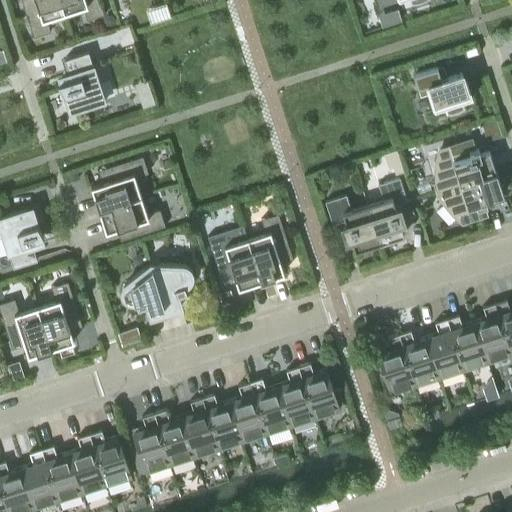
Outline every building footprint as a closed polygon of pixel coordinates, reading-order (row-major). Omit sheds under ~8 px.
[(64,12),(60,0),(21,0),(33,36),(50,31),(46,17),(64,12)] [(60,0),(64,12),(82,6),(86,19),(103,13),(98,0),(60,0)] [(380,12),(383,23),(402,18),(400,8),(380,12)] [(115,29),(120,45),(134,41),(129,24),(115,29)] [(64,93),(69,110),(103,99),(88,51),(64,58),(70,78),(58,81),(57,82),(64,93)] [(444,106),(446,113),(455,112),(463,107),(461,100),(472,97),(466,79),(464,80),(461,72),(441,79),(436,66),(412,73),(419,95),(428,93),(433,109),(444,106)] [(142,105),(154,101),(146,77),(134,81),(142,105)] [(480,125),(485,140),(500,135),(495,120),(480,125)] [(432,183),(434,190),(495,171),(495,170),(491,171),(484,150),(479,151),(477,147),(473,148),(470,139),(438,149),(436,160),(434,171),(435,182),(432,183)] [(90,185),(98,208),(140,194),(134,176),(147,172),(142,155),(104,167),(108,179),(90,185)] [(404,170),(402,163),(393,166),(396,173),(404,170)] [(67,180),(68,181),(78,177),(76,171),(66,174),(67,180)] [(495,171),(434,190),(437,198),(440,197),(446,206),(453,214),(461,221),(485,214),(482,204),(486,203),(485,199),(503,193),(495,171)] [(383,198),(366,203),(379,244),(396,238),(396,236),(403,234),(394,204),(406,200),(399,177),(378,183),(383,198)] [(140,194),(98,208),(105,232),(106,232),(106,230),(123,225),(127,237),(165,225),(159,208),(146,212),(140,194)] [(379,244),(366,203),(350,208),(346,194),(324,201),(332,224),(344,220),(354,250),(362,247),(362,249),(379,244)] [(42,236),(43,235),(36,223),(31,206),(0,216),(0,227),(12,266),(36,258),(30,239),(42,235),(42,236)] [(265,231),(247,237),(260,280),(283,272),(279,261),(292,257),(278,213),(260,218),(265,231)] [(242,224),(207,235),(219,273),(232,269),(237,286),(236,286),(236,287),(260,280),(247,237),(242,224)] [(150,263),(143,242),(142,242),(149,264),(125,282),(122,287),(121,292),(124,297),(129,300),(134,300),(137,307),(146,304),(149,315),(165,310),(150,263)] [(181,264),(150,263),(165,310),(180,305),(177,294),(186,291),(184,284),(187,283),(187,282),(189,280),(190,278),(190,276),(191,273),(190,270),(188,267),(185,265),(183,264),(181,264)] [(54,299),(36,305),(50,347),(74,339),(74,338),(72,339),(67,322),(79,318),(67,280),(50,286),(54,299)] [(50,347),(36,305),(18,310),(14,297),(0,301),(0,313),(9,341),(21,337),(27,355),(50,347)] [(506,298),(494,302),(510,354),(511,353),(511,309),(510,310),(506,298)] [(210,315),(221,312),(218,301),(206,304),(210,315)] [(486,318),(474,321),(487,361),(510,354),(494,302),(482,306),(486,318)] [(458,313),(446,317),(463,369),(487,361),(474,321),(462,325),(458,313)] [(438,333),(426,337),(439,377),(463,369),(446,317),(434,321),(438,333)] [(122,345),(132,342),(128,329),(118,332),(122,345)] [(410,329),(398,333),(415,385),(439,377),(426,337),(414,341),(410,329)] [(415,385),(398,333),(386,337),(390,348),(377,352),(384,373),(380,374),(384,388),(388,387),(390,392),(415,385)] [(5,365),(10,381),(23,377),(17,361),(5,365)] [(309,361),(297,365),(314,417),(338,409),(337,403),(341,402),(336,388),(332,390),(326,369),(313,373),(309,361)] [(289,381),(277,385),(290,425),(314,417),(297,365),(285,369),(289,381)] [(261,377),(249,381),(266,432),(290,425),(277,385),(265,388),(261,377)] [(241,396),(229,400),(242,440),(266,432),(249,381),(237,384),(241,396)] [(213,392),(201,396),(218,448),(242,440),(229,400),(217,404),(213,392)] [(193,412),(181,416),(194,456),(218,448),(201,396),(189,400),(193,412)] [(165,408),(153,411),(170,463),(194,456),(181,416),(169,419),(165,408)] [(170,463),(153,411),(141,415),(145,427),(132,431),(145,471),(170,463)] [(385,417),(388,425),(400,421),(397,413),(385,417)] [(101,428),(88,432),(105,484),(130,476),(117,436),(104,440),(101,428)] [(80,448),(68,452),(81,492),(105,484),(88,432),(76,436),(80,448)] [(53,444),(41,448),(57,500),(81,492),(68,452),(56,456),(53,444)] [(32,463),(20,467),(33,507),(57,500),(41,448),(28,452),(32,463)] [(5,459),(0,460),(0,486),(8,511),(18,511),(33,507),(20,467),(8,471),(5,459)] [(0,511),(8,511),(0,486),(0,511)]
